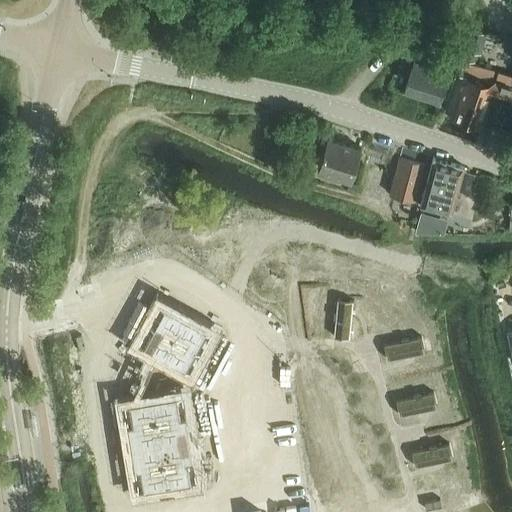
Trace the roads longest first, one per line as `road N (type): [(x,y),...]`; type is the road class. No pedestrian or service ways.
road 1 (tertiary): [(511,170),(325,103),(58,51)]
road 2 (tertiary): [(29,511),(6,321),(58,51)]
road 3 (track): [(92,314),(81,246),(106,135),(140,114),(268,112),(297,97)]
road 4 (track): [(146,114),(292,182),(377,206),(393,222)]
